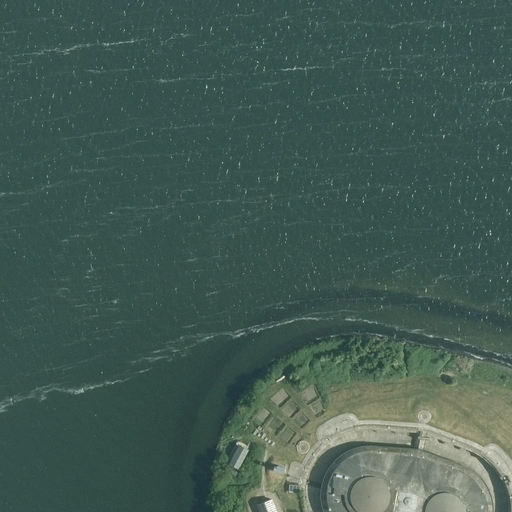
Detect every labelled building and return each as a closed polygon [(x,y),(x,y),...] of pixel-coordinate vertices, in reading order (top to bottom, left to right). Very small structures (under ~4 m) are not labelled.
[(284,480),(284,481),(284,482),(285,483),(286,484),(287,484),(295,485),(294,487),(298,487),(300,487),(300,488),(301,488),(306,488),(306,485),(307,482),(308,479),(309,476),(310,473),(311,470),(312,467),(313,465),(315,462),(316,459),(318,457),(320,454),(322,452),(324,450),(326,448),(328,446),(331,444),(333,442),(336,440),(338,439),(341,437),(344,436),(347,435),(349,434),(352,433),(355,432),(358,432),(361,431),(374,431),(417,434),(419,434),(425,436),(461,449),(464,450),(467,451),(470,452),(472,454),(475,455),(478,457),(481,459),(483,461),(485,463),(488,465),(490,467),(492,470),(494,472),(496,475),(498,477),(499,480),(501,483),(502,486),(503,489),(504,492),(505,495),(506,498),(506,501),(507,504),(507,507),(507,510),(507,511),(511,511),(511,485),(511,483),(511,482),(511,463),(510,461),(502,452),(497,447),(496,446),(495,446),(493,445),(492,445),(491,445),(490,445),(489,445),(487,445),(486,446),(485,446),(484,447),(483,448),(482,449),(424,425),(373,421),(363,421),(356,422),(354,417),(353,417),(353,416),(352,415),(351,415),(350,414),(349,414),(348,414),(347,414),(346,414),(331,419),(317,428),(316,429),(315,430),(315,431),(314,432),(314,433),(314,434),(314,435),(314,437),(314,438),(314,439),(315,440),(315,441),(315,442),(315,443),(313,445),(309,449),(306,453),(304,455),(302,460),(300,463),(299,466),(293,463),(292,463),(291,463),(290,463),(289,464),(289,465),(287,469),(286,473),(285,477),(284,480)] [(321,492),(321,497),(321,501),(322,506),(323,510),(323,511),(492,511),(492,507),(491,503),(490,498),(489,494),(487,489),(484,485),(482,482),(479,478),(476,475),(473,472),(469,470),(465,468),(461,466),(421,452),(425,436),(419,434),(417,434),(413,450),(374,447),(367,447),(363,447),(358,448),(354,449),(350,451),(346,453),(342,455),(339,458),(335,460),(332,464),(329,467),(327,471),(325,475),(323,479),(322,484),(321,488),(321,492)] [(285,467),(274,463),(271,472),(282,476),(285,467)] [(289,488),(288,493),(289,493),(299,494),(300,492),(300,488),(300,487),(300,486),(289,485),(289,488)] [(259,511),(278,511),(274,499),(257,505),(259,511)]
